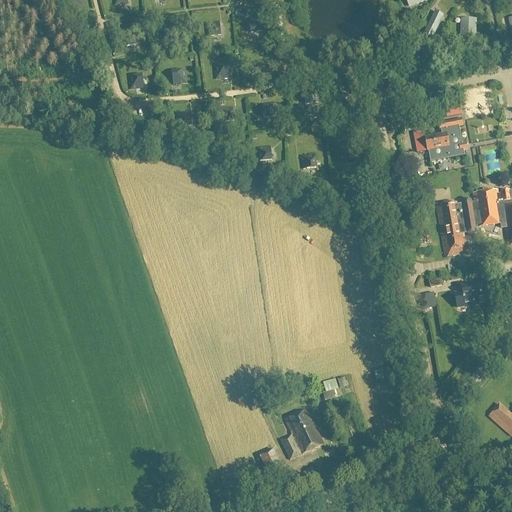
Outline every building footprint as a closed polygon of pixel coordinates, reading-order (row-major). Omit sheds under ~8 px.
[(71,0),(72,9),(84,7),(83,0),(71,0)] [(432,18),(424,34),(432,38),(440,21),(443,15),(435,12),(433,17),(432,17),(432,18)] [(249,31),(262,30),(261,17),(248,18),(249,31)] [(461,26),(461,39),(475,40),(476,26),(474,26),(475,20),(463,19),(462,26),(461,26)] [(207,36),(220,34),(218,21),(205,23),(207,36)] [(164,41),(177,39),(176,27),(163,29),(164,41)] [(122,46),(135,44),(133,32),(121,33),(122,46)] [(258,74),(271,73),(269,59),(256,61),(258,74)] [(215,79),(228,77),(226,64),(214,65),(215,79)] [(173,83),(185,82),(184,69),(171,71),(173,83)] [(130,88),(143,86),(141,74),(129,75),(130,88)] [(304,103),(317,101),(316,89),(303,91),(304,103)] [(263,117),(276,115),(274,102),(261,103),(263,117)] [(475,102),(465,105),(466,111),(477,108),(475,102)] [(460,104),(445,107),(447,117),(462,114),(460,104)] [(220,122),(233,120),(231,107),(218,108),(220,122)] [(178,127),(191,125),(189,111),(176,113),(178,127)] [(462,119),(439,123),(440,130),(441,130),(442,134),(425,137),(424,130),(414,132),(417,153),(429,151),(430,159),(464,153),(464,151),(468,150),(467,147),(466,143),(463,144),(462,141),(460,128),(463,127),(463,123),(462,119)] [(258,160),(271,159),(269,146),(257,147),(258,160)] [(344,163),(357,162),(355,149),(343,150),(344,163)] [(417,176),(413,153),(403,154),(408,178),(417,176)] [(302,169),(315,167),(313,154),(300,155),(302,169)] [(483,189),(483,192),(473,194),(474,202),(471,202),(471,201),(469,199),(464,200),(463,202),(457,203),(457,202),(437,205),(446,258),(467,255),(463,234),(467,234),(471,236),(474,235),(476,233),(476,229),(477,227),(479,226),(479,228),(501,224),(502,229),(506,228),(509,246),(511,245),(511,204),(511,205),(511,199),(511,198),(511,190),(509,191),(509,190),(500,191),(500,194),(497,194),(497,190),(487,191),(487,188),(483,189)] [(352,206),(365,204),(363,192),(350,193),(352,206)] [(430,289),(442,286),(441,279),(428,281),(430,289)] [(463,293),(455,295),(457,309),(479,305),(478,297),(487,295),(484,282),(467,286),(462,287),(463,293)] [(397,364),(391,366),(374,371),(377,380),(394,375),(400,374),(397,364)] [(349,386),(346,377),(338,380),(340,388),(349,386)] [(323,383),(326,391),(323,392),(325,400),(340,396),(338,389),(336,379),(323,383)] [(291,435),(280,440),(290,461),(324,445),(307,409),(284,420),(291,435)] [(351,413),(345,414),(350,430),(356,428),(351,413)] [(336,450),(338,460),(348,458),(345,448),(336,450)] [(259,456),(268,474),(282,468),(273,450),(259,456)] [(352,459),(345,462),(332,465),(336,478),(349,475),(356,472),(352,459)] [(259,469),(257,460),(246,462),(249,472),(259,469)] [(308,487),(318,484),(313,468),(306,471),(307,474),(304,476),(308,487)] [(280,496),(307,490),(304,477),(279,483),(279,486),(262,490),(264,498),(280,495),(280,496)]
